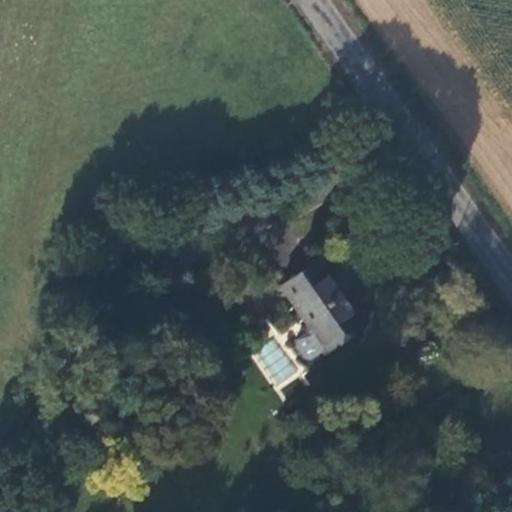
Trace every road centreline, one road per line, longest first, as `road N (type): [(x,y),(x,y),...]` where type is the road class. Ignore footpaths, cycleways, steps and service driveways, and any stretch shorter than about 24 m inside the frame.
road 1 (track): [(70,0),(0,338)]
road 2 (tertiary): [(315,0),(511,278)]
